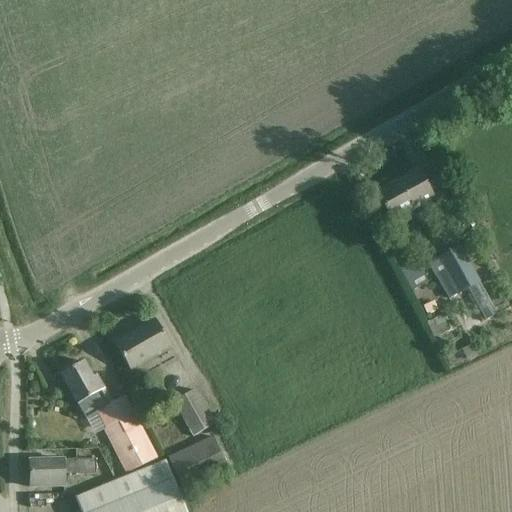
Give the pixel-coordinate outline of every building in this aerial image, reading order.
[(416,172),(399,182),(377,194),(392,223),(432,200),(416,172)] [(423,274),(399,233),(385,241),(409,282),(423,274)] [(459,295),(480,284),(460,249),(439,261),(459,295)] [(507,313),(511,310),(511,292),(501,297),(507,313)] [(114,344),(131,374),(172,350),(155,321),(114,344)] [(106,402),(101,393),(103,392),(97,381),(94,383),(85,366),(62,379),(85,424),(97,417),(104,431),(103,432),(126,475),(156,459),(125,397),(112,404),(110,400),(106,402)] [(193,438),(214,426),(194,391),(174,403),(193,438)] [(184,492),(229,471),(213,438),(169,459),(184,492)] [(96,461),(30,463),(30,489),(63,488),(63,476),(75,475),(75,476),(96,476),(96,461)] [(185,511),(180,497),(166,463),(75,499),(79,511),(185,511)]
